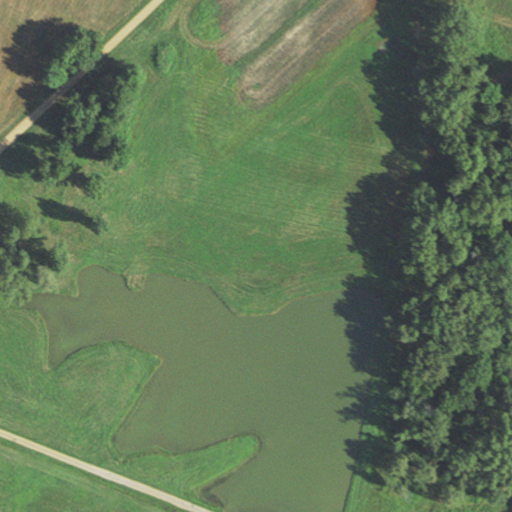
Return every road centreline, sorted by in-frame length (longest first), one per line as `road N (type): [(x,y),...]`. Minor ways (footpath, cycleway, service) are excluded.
road 1 (residential): [(156,0),(0,146)]
road 2 (residential): [(193,511),(0,437)]
